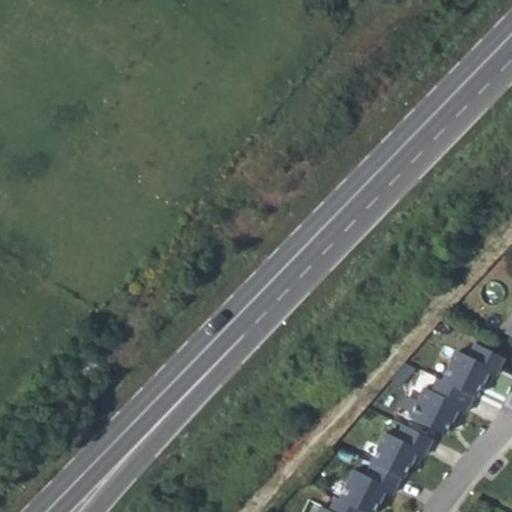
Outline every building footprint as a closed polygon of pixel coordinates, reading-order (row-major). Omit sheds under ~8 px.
[(511,316),(503,334),(511,337),(511,316)] [(455,356),(440,385),(470,400),(473,401),(485,376),(492,380),(501,362),(473,348),(466,361),(455,356)] [(461,418),(470,400),(440,385),(437,383),(430,397),(422,392),(407,421),(441,439),(454,414),(461,418)] [(368,466),(370,468),(397,481),(400,483),(412,458),(419,462),(428,444),(400,430),(393,443),(382,437),(368,466)] [(352,475),(337,505),(351,511),(373,511),(381,496),(388,499),(397,481),(370,468),(363,481),(352,475)] [(319,511),(318,511),(351,511),(337,505),(333,503),(328,511),(319,511)]
